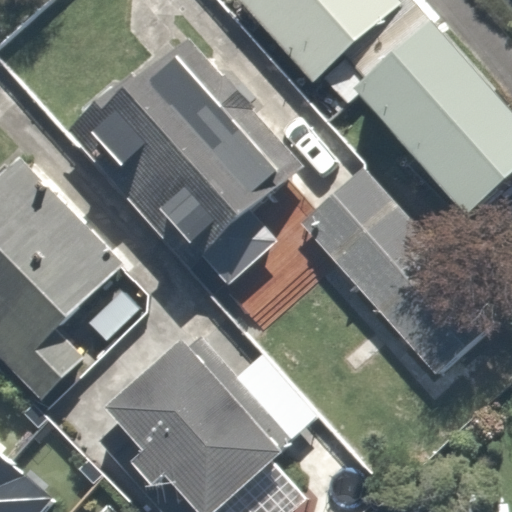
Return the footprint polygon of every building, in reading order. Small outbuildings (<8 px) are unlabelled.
[(238,0),(314,81),(401,0),(238,0)] [(511,152),(511,95),(430,10),(351,85),(461,200),(511,152)] [(289,145),(174,26),(73,125),(188,244),(289,145)] [(112,250),(11,151),(0,162),(0,343),(43,385),(80,347),(48,316),(112,250)] [(341,292),(354,279),(450,380),(511,320),(511,315),(363,158),(298,220),(284,233),(341,292)] [(102,407),(131,435),(119,447),(152,479),(164,467),(210,511),(296,423),(189,318),(102,407)] [(20,402),(0,380),(0,511),(59,511),(61,511),(5,451),(28,429),(11,410),(20,402)]
